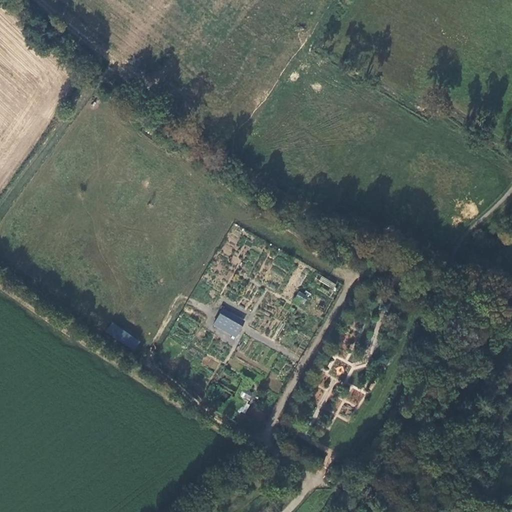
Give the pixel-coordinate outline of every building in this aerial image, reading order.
[(336,285),(321,276),(319,281),(333,289),(336,285)] [(308,297),(299,292),(295,298),(304,303),(308,297)] [(244,320),(222,307),(212,324),(234,337),(244,320)] [(139,341),(111,322),(105,332),(133,351),(139,341)] [(253,394),(243,388),(237,398),(242,401),(237,410),(242,413),(253,394)]
